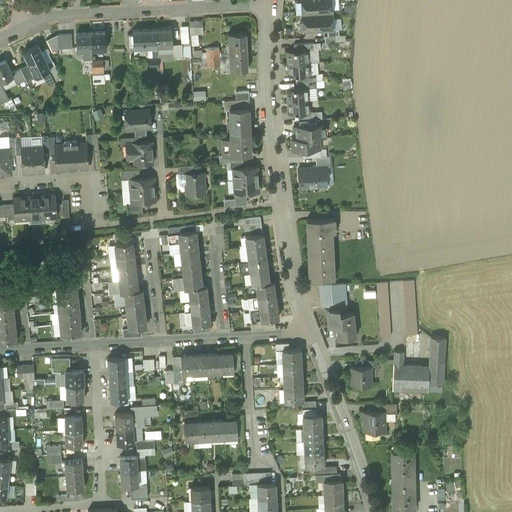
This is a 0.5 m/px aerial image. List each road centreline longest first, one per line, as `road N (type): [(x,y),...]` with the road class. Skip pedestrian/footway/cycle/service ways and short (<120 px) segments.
road 1 (residential): [(282,204),(95,224),(91,178),(0,185)]
road 2 (residential): [(93,347),(101,504),(0,510)]
road 3 (residential): [(44,18),(268,6)]
road 4 (residential): [(282,204),(268,6)]
road 5 (residential): [(374,511),(310,324)]
road 6 (residential): [(244,337),(252,469)]
road 7 (residential): [(310,324),(282,204)]
